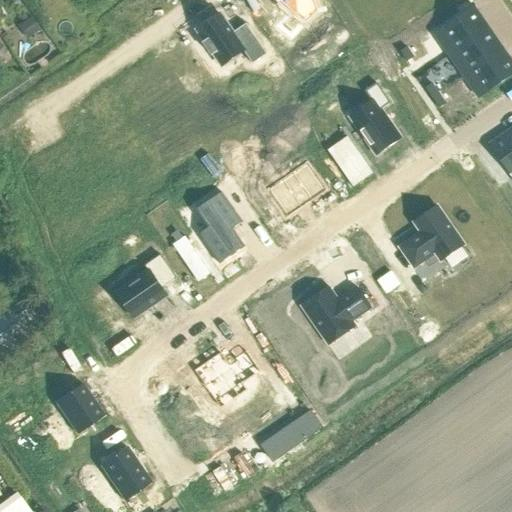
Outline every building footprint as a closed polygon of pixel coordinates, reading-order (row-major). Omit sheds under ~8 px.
[(282,0),(286,5),(292,9),(292,10),(279,26),(291,36),(304,19),(305,19),(316,11),(312,0),(282,0)] [(473,8),(436,34),(451,56),(488,30),(473,8)] [(333,32),(343,26),(336,16),(326,22),(333,32)] [(212,56),(214,55),(222,67),(244,52),(253,65),(267,55),(246,25),(233,34),(223,18),(215,23),(212,20),(197,31),(206,43),(204,44),(212,56)] [(413,28),(393,41),(400,52),(407,63),(414,58),(408,48),(421,39),(413,28)] [(488,30),(451,56),(465,77),(503,51),(488,30)] [(511,63),(503,51),(465,77),(480,98),(511,75),(511,63)] [(157,70),(117,97),(136,125),(176,98),(157,70)] [(372,102),(350,117),(377,156),(401,139),(381,110),(391,104),(377,84),(366,92),(372,102)] [(432,84),(426,89),(432,99),(439,94),(432,84)] [(439,94),(432,99),(439,109),(446,104),(439,94)] [(86,123),(33,160),(54,190),(105,154),(108,157),(124,146),(103,116),(89,127),(86,123)] [(511,130),(511,131),(490,146),(511,176),(511,130)] [(268,189),(267,190),(268,192),(268,191),(286,217),(287,219),(288,218),(288,217),(325,192),(327,191),(326,189),(325,190),(308,164),(307,163),(306,164),(269,189),(268,189)] [(222,192),(196,210),(209,228),(199,235),(220,265),(246,247),(233,230),(243,223),(222,192)] [(160,214),(150,199),(142,205),(152,220),(160,214)] [(422,233),(400,248),(414,269),(436,254),(441,261),(464,246),(438,207),(415,223),(422,233)] [(149,271),(116,294),(134,319),(167,296),(162,289),(176,279),(160,256),(145,266),(149,271)] [(391,272),(379,280),(388,294),(400,285),(391,272)] [(427,280),(405,295),(430,332),(452,317),(427,280)] [(0,313),(2,316),(28,300),(20,287),(0,299),(0,313)] [(329,287),(301,306),(329,346),(357,327),(353,322),(372,309),(357,288),(338,300),(329,287)] [(248,391),(244,385),(262,372),(247,351),(229,363),(221,352),(194,371),(221,410),(248,391)] [(82,385),(55,403),(76,434),(103,415),(82,385)] [(311,412),(278,435),(289,451),(322,428),(311,412)] [(126,448),(99,467),(123,501),(150,482),(126,448)] [(28,511),(15,495),(3,504),(9,511),(28,511)]
